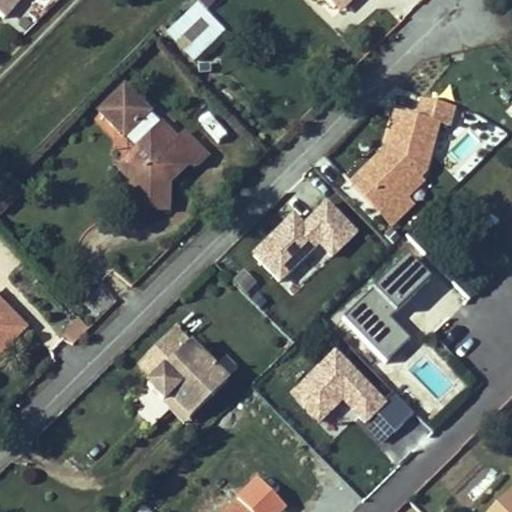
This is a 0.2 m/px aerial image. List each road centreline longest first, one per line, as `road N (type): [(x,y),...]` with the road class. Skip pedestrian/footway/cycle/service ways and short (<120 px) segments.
road 1 (residential): [(0,464),(467,8)]
road 2 (residential): [(364,511),(511,356)]
